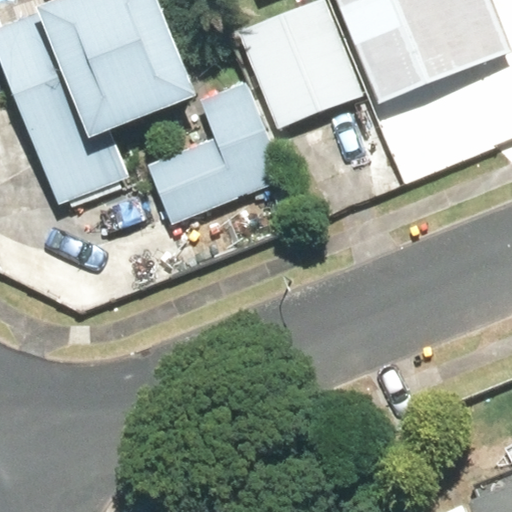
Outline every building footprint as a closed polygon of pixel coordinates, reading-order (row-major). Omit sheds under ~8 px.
[(135,0),(80,0),(0,34),(0,83),(57,217),(127,187),(110,148),(185,116),(135,0)] [(325,0),(375,116),(511,57),(511,54),(488,0),(455,0),(443,5),(440,0),(325,0)] [(267,86),(287,136),(361,106),(322,8),(248,38),(266,83),(267,86)] [(266,83),(213,104),(207,107),(221,144),(153,171),(177,231),(305,180),(287,136),(267,86),(266,83)] [(511,511),(511,490),(462,510),(462,511),(511,511)]
